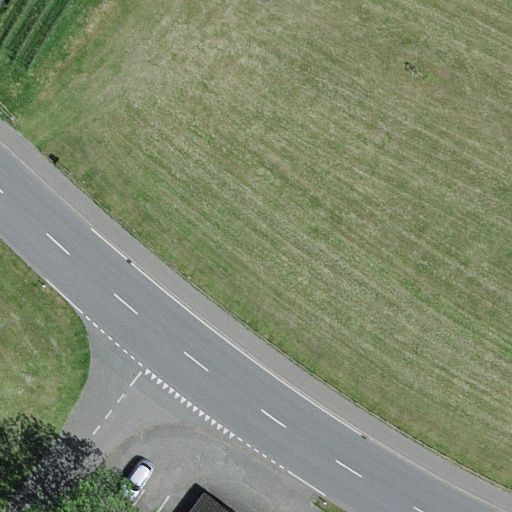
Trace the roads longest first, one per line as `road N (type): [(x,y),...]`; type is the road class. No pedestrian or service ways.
road 1 (primary): [(424,511),(167,342)]
road 2 (primary): [(167,342),(0,190)]
road 3 (unclassified): [(31,511),(167,342)]
